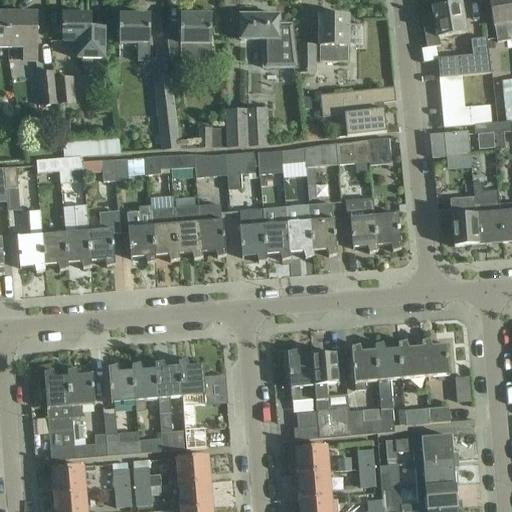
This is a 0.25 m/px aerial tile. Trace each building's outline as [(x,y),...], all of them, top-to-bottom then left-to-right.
[(497,39),(511,36),(511,0),(488,0),(493,27),(494,27),(497,39)] [(432,8),(435,28),(423,30),(427,50),(440,48),(438,39),(466,34),(464,23),(460,3),(432,8)] [(75,11),(67,10),(65,12),(65,15),(62,15),(62,42),(80,43),(80,60),(104,60),(105,29),(91,29),(91,16),(77,16),(77,13),(75,11)] [(0,49),(8,49),(8,15),(0,15),(0,49)] [(36,15),(8,15),(8,49),(24,49),(24,62),(36,62),(36,50),(36,15)] [(150,16),(119,16),(119,45),(138,45),(138,63),(149,63),(149,42),(150,42),(150,16)] [(211,16),(180,16),(180,28),(166,28),(169,55),(171,66),(180,66),(181,61),(195,61),(200,56),(211,56),(211,16)] [(239,36),(239,42),(266,42),(266,49),(263,49),(263,72),(292,72),(292,71),(298,71),(292,26),(279,26),(279,16),(239,16),(239,36)] [(348,17),(319,17),(319,48),(319,64),(347,64),(347,48),(348,48),(348,17)] [(490,75),(486,39),(471,41),(472,57),(437,60),(439,79),(490,75)] [(315,46),(298,46),(298,67),(299,75),(315,75),(315,46)] [(59,105),(55,73),(38,75),(41,107),(59,105)] [(171,76),(154,78),(164,153),(180,151),(171,76)] [(461,78),(439,80),(440,90),(462,88),(461,78)] [(75,103),(72,79),(56,81),(59,105),(75,103)] [(511,81),(503,82),(506,122),(511,121),(511,81)] [(462,88),(440,90),(441,99),(462,98),(462,88)] [(375,112),(373,91),(319,97),(322,119),(344,117),(346,139),(386,134),(383,111),(375,112)] [(462,98),(441,99),(442,109),(463,107),(462,98)] [(463,107),(442,109),(442,119),(464,117),(463,110),(463,107)] [(464,117),(442,119),(443,129),(474,126),(478,126),(476,108),(463,110),(464,117)] [(267,149),(266,111),(226,112),(227,150),(267,149)] [(509,123),(492,124),(495,152),(505,151),(503,134),(510,133),(509,123)] [(478,126),(474,126),(474,136),(492,135),(494,152),(495,152),(492,124),(491,124),(478,126)] [(212,150),(211,129),(197,129),(197,150),(212,150)] [(470,157),(468,133),(430,136),(433,160),(470,157)] [(65,158),(83,157),(119,154),(117,139),(63,144),(65,158)] [(367,143),(369,164),(370,164),(370,168),(391,165),(388,141),(367,143)] [(336,146),(338,167),(369,164),(367,143),(336,146)] [(338,167),(336,146),(324,147),(305,150),(309,202),(315,202),(313,169),(338,167)] [(294,152),(281,153),(283,175),(283,176),(306,174),(308,202),(309,202),(305,150),(294,152)] [(281,153),(257,154),(258,168),(259,177),(283,175),(281,153)] [(253,154),(226,157),(229,192),(242,191),(241,176),(255,175),(253,154)] [(193,156),(171,158),(172,172),(194,170),(195,181),(196,181),(194,156),(193,156)] [(212,158),(194,156),(196,181),(226,178),(228,194),(229,193),(229,192),(226,157),(225,157),(212,158)] [(65,158),(62,159),(59,159),(61,186),(83,184),(81,158),(83,158),(83,157),(65,158)] [(160,173),(172,172),(171,158),(146,160),(147,176),(160,175),(160,173)] [(38,162),(36,162),(37,176),(59,174),(60,186),(61,186),(59,159),(37,161),(38,162)] [(102,183),(117,183),(116,162),(101,163),(102,183)] [(126,162),(116,162),(117,183),(127,183),(126,162)] [(16,169),(4,170),(8,213),(19,212),(16,169)] [(0,170),(0,204),(6,204),(7,213),(8,213),(4,170),(0,170)] [(478,247),(503,245),(499,206),(498,193),(482,194),(481,184),(473,184),(474,198),(478,247)] [(478,247),(474,198),(449,200),(453,249),(478,247)] [(346,221),(350,221),(352,251),(354,251),(353,250),(367,249),(369,256),(377,253),(377,248),(376,248),(374,217),(372,200),(345,202),(346,221)] [(333,205),(309,207),(312,253),(313,253),(326,252),(328,259),(337,257),(334,220),(333,205)] [(511,243),(511,205),(499,206),(503,245),(511,243)] [(91,263),(90,264),(88,232),(86,207),(74,208),(75,234),(64,234),(67,265),(81,264),(83,271),(91,269),(91,263)] [(201,254),(202,254),(215,253),(217,260),(225,258),(222,221),(221,207),(198,208),(201,254)] [(309,207),(285,209),(289,255),(290,255),(303,254),(305,261),(313,259),(313,253),(312,253),(309,207)] [(155,264),(155,258),(154,258),(150,208),(138,209),(139,214),(127,215),(128,229),(130,261),(132,261),(132,260),(145,259),(147,266),(155,264)] [(179,262),(178,256),(175,210),(151,212),(150,208),(154,258),(155,258),(168,257),(170,264),(179,262)] [(198,208),(175,210),(178,256),(192,255),(194,262),(202,260),(202,254),(201,254),(198,208)] [(289,255),(285,209),(261,210),(265,257),(266,257),(279,256),(282,263),(290,260),(290,255),(289,255)] [(265,257),(261,210),(238,212),(239,228),(242,260),(243,260),(243,259),(256,258),(258,265),(266,262),(266,257),(265,257)] [(41,236),(39,213),(28,214),(30,237),(17,239),(19,270),(21,270),(20,269),(34,268),(36,275),(44,273),(44,267),(43,267),(41,236)] [(90,264),(91,263),(104,262),(106,269),(114,267),(112,236),(120,235),(118,213),(98,215),(100,231),(88,232),(90,264)] [(376,248),(377,248),(390,247),(392,254),(401,251),(398,215),(374,217),(376,248)] [(64,234),(41,236),(43,267),(44,267),(57,266),(59,273),(68,271),(67,265),(64,234)] [(421,343),(422,349),(425,380),(449,377),(446,346),(445,346),(445,347),(431,348),(429,341),(421,343)] [(399,351),(402,382),(425,380),(422,349),(408,350),(406,343),(398,345),(398,351),(399,351)] [(375,353),(378,384),(382,422),(383,434),(394,433),(390,383),(402,382),(399,351),(398,351),(385,352),(383,345),(374,347),(375,353)] [(365,385),(378,384),(375,353),(361,354),(359,347),(351,349),(355,393),(366,392),(365,385)] [(317,413),(319,439),(351,437),(349,413),(348,413),(347,408),(334,409),(334,411),(328,412),(326,386),(338,386),(335,355),(334,355),(334,356),(321,357),(319,350),(310,353),(311,358),(317,413)] [(315,401),(311,358),(297,359),(296,352),(287,355),(291,403),(315,401)] [(187,361),(178,364),(179,369),(180,389),(181,399),(184,433),(185,452),(207,450),(205,429),(196,430),(194,398),(204,397),(204,398),(206,398),(205,386),(203,366),(202,366),(202,367),(188,368),(187,361)] [(155,366),(155,371),(157,401),(161,441),(162,454),(185,452),(184,433),(172,434),(169,400),(181,399),(179,369),(165,370),(163,363),(155,366)] [(157,401),(155,371),(142,372),(140,365),(131,368),(132,373),(134,403),(135,414),(145,413),(144,402),(157,401)] [(134,403),(132,373),(118,374),(116,367),(108,370),(111,405),(134,403)] [(67,373),(68,378),(71,420),(82,419),(81,408),(95,407),(92,375),(91,375),(91,376),(78,378),(76,370),(67,373)] [(71,424),(71,420),(68,378),(54,379),(53,372),(44,375),(51,463),(74,461),(71,424)] [(469,392),(455,393),(456,404),(470,403),(469,392)] [(428,410),(429,425),(449,424),(448,408),(428,410)] [(405,412),(406,427),(429,425),(428,410),(405,412)] [(349,413),(351,437),(383,434),(382,422),(363,424),(362,412),(349,413)] [(399,428),(406,427),(405,412),(398,413),(399,428)] [(298,428),(294,428),(295,441),(319,439),(317,413),(297,414),(298,428)] [(108,458),(139,456),(138,443),(137,434),(117,435),(115,415),(104,416),(106,436),(108,458)] [(71,424),(74,461),(108,458),(106,436),(93,437),(94,446),(85,447),(83,423),(71,424)] [(414,464),(453,461),(451,438),(412,441),(414,464)] [(138,443),(139,456),(162,454),(161,441),(138,443)] [(396,460),(395,442),(384,442),(386,461),(396,460)] [(295,450),(297,476),(329,474),(327,448),(295,450)] [(357,452),(359,471),(373,470),(372,451),(357,452)] [(168,475),(169,487),(209,483),(207,458),(176,460),(178,474),(168,475)] [(351,472),(350,459),(336,460),(337,473),(351,472)] [(455,485),(453,461),(414,464),(416,488),(455,485)] [(54,496),(86,494),(84,468),(52,470),(54,496)] [(135,490),(149,488),(148,470),(133,471),(135,490)] [(375,488),(373,470),(359,471),(360,489),(375,488)] [(112,473),(114,491),(129,490),(127,472),(112,473)] [(299,502),(331,499),(329,474),(297,476),(299,502)] [(380,474),(381,491),(391,490),(389,474),(380,474)] [(211,509),(209,483),(169,487),(169,488),(179,487),(181,511),(211,509)] [(418,511),(457,509),(455,485),(416,488),(418,511)] [(149,488),(135,490),(136,508),(151,507),(149,488)] [(129,490),(114,491),(116,510),(131,509),(129,490)] [(382,502),(383,511),(401,511),(399,491),(391,491),(391,490),(381,491),(382,502)] [(55,511),(87,511),(86,494),(54,496),(55,511)] [(299,511),(331,511),(331,499),(299,502),(299,511)] [(367,511),(383,511),(382,502),(367,503),(367,511)]
